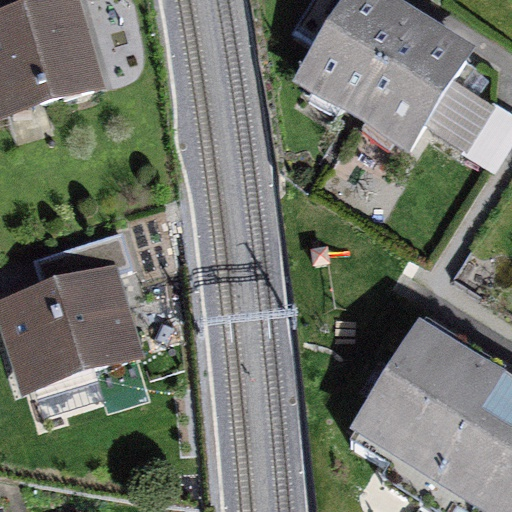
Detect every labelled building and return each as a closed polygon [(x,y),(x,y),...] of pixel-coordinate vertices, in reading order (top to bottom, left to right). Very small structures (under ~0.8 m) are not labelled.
[(0,0),(0,88),(9,120),(94,95),(69,7),(27,19),(21,0),(0,0)] [(468,66),(435,46),(382,14),(359,0),(354,0),(304,84),(415,152),(468,66)] [(511,138),(511,122),(491,108),(462,151),(491,170),(511,138)] [(11,317),(34,391),(132,360),(109,286),(11,317)] [(511,511),(511,384),(422,331),(354,446),(459,508),(456,511),(511,511)]
